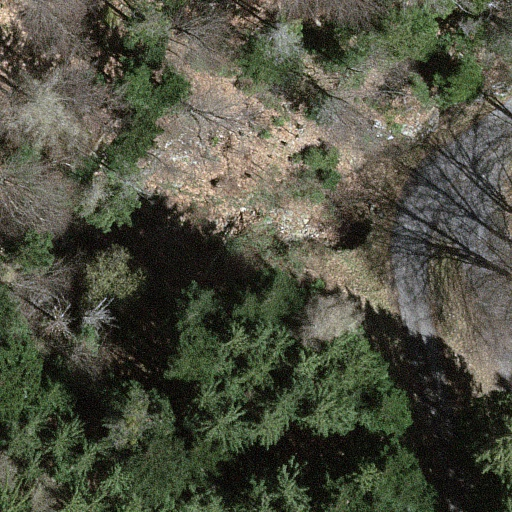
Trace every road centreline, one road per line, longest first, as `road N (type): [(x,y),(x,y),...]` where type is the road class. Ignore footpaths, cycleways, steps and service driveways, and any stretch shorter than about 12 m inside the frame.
road 1 (unclassified): [(468,511),(398,257),(398,230),(430,181),(511,128)]
road 2 (track): [(446,171),(486,306),(511,350)]
